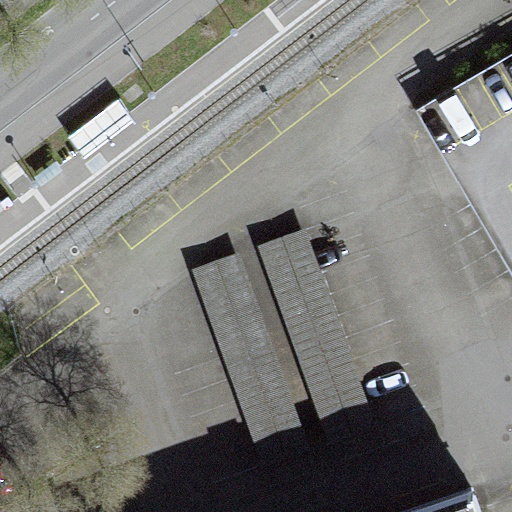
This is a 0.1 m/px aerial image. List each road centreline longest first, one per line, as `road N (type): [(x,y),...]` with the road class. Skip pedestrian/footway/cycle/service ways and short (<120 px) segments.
road 1 (unknown): [(132,301),(168,511)]
road 2 (residential): [(0,95),(125,0)]
